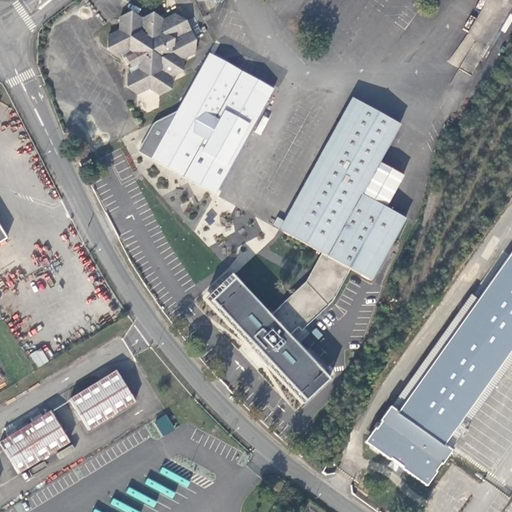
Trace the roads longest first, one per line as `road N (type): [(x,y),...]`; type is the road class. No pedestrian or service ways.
road 1 (residential): [(352,511),(229,415),(147,317),(0,40)]
road 2 (unknown): [(325,493),(412,353),(511,228)]
road 3 (unknown): [(282,74),(402,68),(426,50),(460,0)]
road 4 (unknown): [(96,0),(49,35),(47,57),(88,131)]
road 5 (unknown): [(282,74),(276,116),(236,192)]
